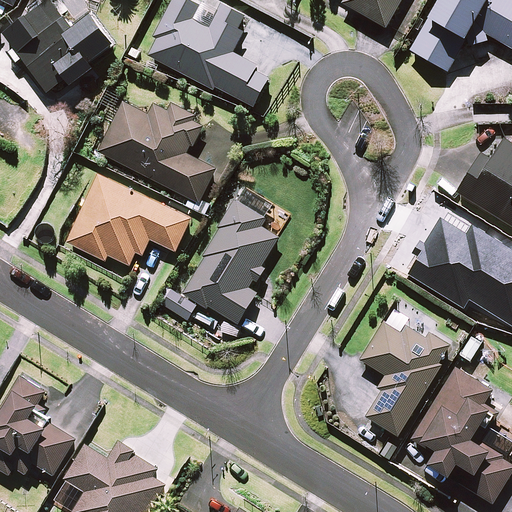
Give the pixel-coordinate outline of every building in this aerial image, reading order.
[(72,31),(50,0),(4,34),(48,93),(67,79),(72,87),(95,70),(90,64),(115,45),(93,16),(72,31)] [(254,108),(269,79),(256,72),(258,68),(233,54),(250,21),(222,6),(217,16),(186,0),(174,0),(146,56),(214,90),(215,88),(254,108)] [(344,0),(343,4),(387,29),(402,0),(344,0)] [(449,73),(462,48),(493,39),(511,49),(511,0),(441,0),(412,53),(449,73)] [(206,122),(170,103),(167,109),(155,103),(149,115),(124,103),(98,152),(199,204),(217,170),(189,156),(206,122)] [(511,144),(504,140),(491,160),(482,154),(458,193),(511,226),(511,144)] [(192,220),(100,176),(67,243),(105,262),(108,256),(130,267),(137,253),(143,256),(151,240),(176,252),(192,220)] [(255,281),(259,284),(267,270),(263,267),(293,216),(246,189),(183,297),(171,290),(162,306),(188,321),(199,302),(238,326),(257,293),(250,289),(255,281)] [(409,319),(396,311),(388,323),(385,321),(361,360),(386,376),(378,388),(383,391),(367,417),(398,437),(453,348),(429,333),(426,338),(405,325),(409,319)] [(493,390),(456,368),(413,440),(436,453),(428,465),(493,505),(511,474),(511,465),(472,441),(491,410),(484,405),(493,390)] [(47,390),(21,375),(0,410),(0,468),(10,474),(15,467),(27,474),(34,462),(55,475),(77,438),(51,423),(48,427),(31,417),(47,390)] [(402,446),(392,438),(379,454),(389,462),(402,446)] [(158,467),(117,443),(110,456),(88,443),(66,478),(86,491),(73,511),(139,511),(141,510),(145,511),(149,511),(166,484),(153,476),(158,467)]
